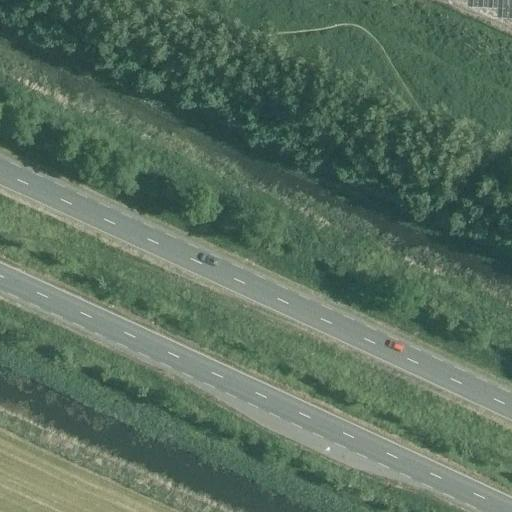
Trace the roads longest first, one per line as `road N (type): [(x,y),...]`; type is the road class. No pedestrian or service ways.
road 1 (primary): [(511,411),(0,176)]
road 2 (primary): [(0,278),(508,511)]
